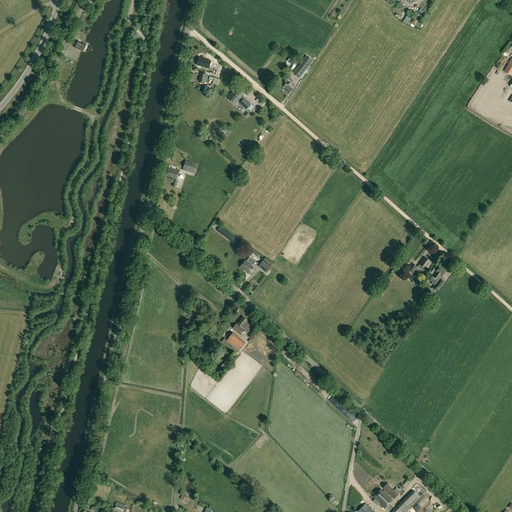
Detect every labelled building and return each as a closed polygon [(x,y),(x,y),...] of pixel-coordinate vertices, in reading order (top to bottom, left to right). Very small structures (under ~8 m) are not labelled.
[(86,45),(78,41),(75,48),(83,52),(86,45)] [(306,56),(293,73),(299,78),(300,78),(302,80),(309,71),(306,69),(313,61),(306,56)] [(211,61),(199,58),(197,65),(209,68),(211,61)] [(208,75),(201,74),(199,82),(200,82),(200,83),(203,84),(203,82),(206,83),(208,75)] [(219,86),(221,80),(214,78),(212,84),(212,85),(215,86),(215,85),(219,86)] [(288,95),(292,90),(289,86),(291,84),(288,82),(286,81),(285,81),(284,82),(283,82),(278,88),(283,92),(284,92),(288,95)] [(243,94),(239,90),(235,94),(232,92),(227,98),(234,104),(237,101),(239,103),(244,98),(242,96),(243,94)] [(265,103),(259,97),(256,100),(263,106),(265,103)] [(239,104),(246,110),(247,109),(249,112),(253,107),(251,105),(251,104),(244,98),(239,103),(239,104)] [(186,160),(182,170),(194,174),(198,164),(186,160)] [(172,186),(176,188),(178,181),(174,180),(175,179),(177,180),(179,172),(168,168),(165,180),(173,183),(172,186)] [(217,231),(221,235),(223,232),(233,241),(236,238),(221,226),(217,231)] [(258,266),(266,273),(274,264),(265,257),(258,266)] [(419,265),(425,269),(430,262),(424,258),(419,265)] [(240,267),(248,273),(253,267),(246,261),(240,267)] [(393,268),(399,272),(402,267),(397,263),(393,268)] [(408,271),(412,274),(417,267),(413,264),(408,271)] [(436,273),(433,277),(437,280),(440,276),(441,276),(444,272),(439,268),(435,272),(436,273)] [(436,288),(439,290),(445,280),(442,278),(436,288)] [(213,319),(219,323),(222,319),(216,315),(213,319)] [(247,323),(245,322),(247,320),(244,318),(238,324),(243,328),(247,332),(251,327),(247,323)] [(232,329),(240,335),(244,331),(236,324),(232,329)] [(233,332),(226,340),(224,338),(221,342),(236,354),(245,342),(233,332)] [(289,359),(293,356),(286,347),(282,350),(289,359)] [(310,376),(315,382),(318,379),(313,373),(310,376)] [(387,495),(388,494),(394,499),(398,495),(387,483),(382,488),(384,490),(383,491),(381,489),(373,497),(384,508),(392,500),(387,495)] [(187,492),(181,494),(184,500),(193,496),(189,488),(186,489),(187,492)] [(413,491),(397,506),(391,511),(402,511),(403,511),(402,511),(404,511),(419,497),(413,491)] [(433,500),(423,511),(431,511),(438,505),(433,500)]
